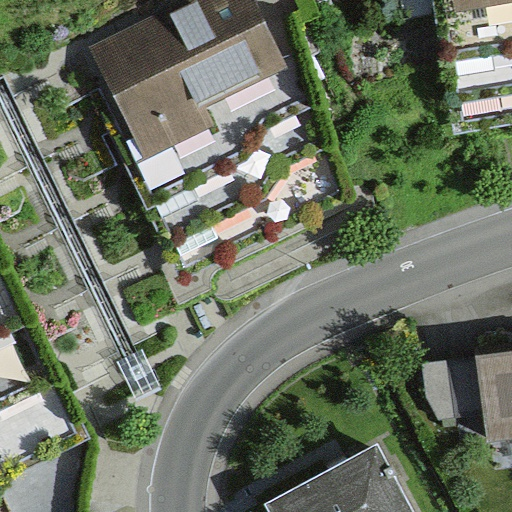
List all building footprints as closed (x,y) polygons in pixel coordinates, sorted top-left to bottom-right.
[(371,218),(272,0),(183,0),(87,43),(201,294),(371,218)] [(511,130),(511,0),(446,0),(469,138),(511,130)] [(0,511),(57,511),(102,491),(0,278),(0,511)] [(459,443),(511,436),(511,357),(450,364),(459,443)] [(407,511),(376,450),(261,509),(262,511),(407,511)]
